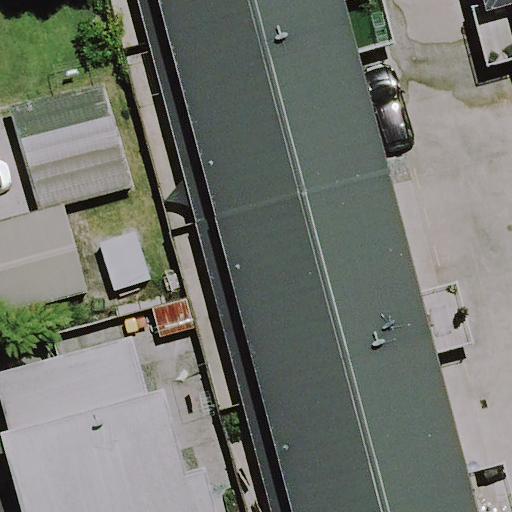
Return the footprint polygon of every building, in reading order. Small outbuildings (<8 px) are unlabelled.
[(143,0),(278,511),(461,511),(328,9),(356,2),(355,0),(143,0)] [(511,0),(471,0),(476,17),(501,10),(511,49),(511,0)] [(125,192),(106,123),(14,148),(33,218),(125,192)] [(0,322),(79,299),(56,219),(0,235),(0,322)] [(213,511),(184,392),(138,404),(125,349),(0,379),(0,452),(14,511),(213,511)]
